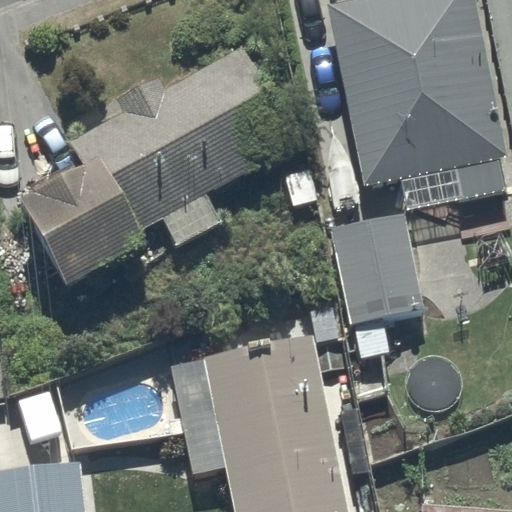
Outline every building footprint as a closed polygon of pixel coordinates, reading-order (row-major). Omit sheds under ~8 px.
[(401,193),(406,222),(502,204),(496,171),(505,169),(473,0),(406,0),(323,15),(361,201),(401,193)] [(29,197),(38,212),(18,223),(63,306),(145,262),(135,244),(159,231),(174,259),(220,234),(206,207),(306,152),(253,54),(164,103),(157,90),(114,113),(121,126),(107,134),(105,130),(86,140),(88,144),(67,156),(84,187),(78,190),(70,175),(29,197)] [(328,239),(349,337),(424,321),(403,223),(328,239)] [(225,483),(230,511),(342,511),(311,348),(200,370),(203,386),(172,392),(191,489),(225,483)] [(10,407),(23,457),(67,445),(54,396),(10,407)] [(0,480),(0,511),(82,511),(79,473),(0,480)]
